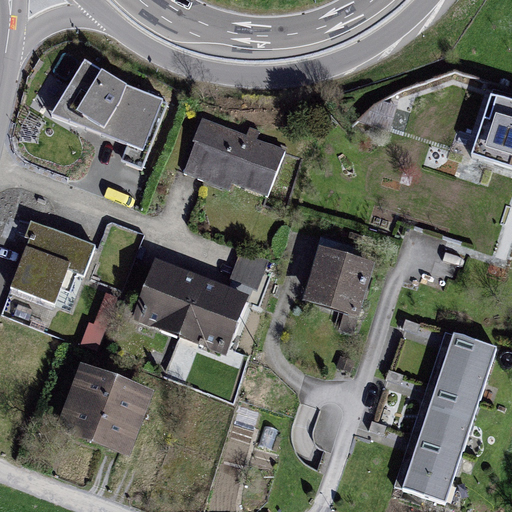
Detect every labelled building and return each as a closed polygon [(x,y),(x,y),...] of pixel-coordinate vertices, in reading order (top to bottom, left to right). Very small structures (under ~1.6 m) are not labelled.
[(126,89),(85,64),(59,106),(103,133),(134,145),(126,165),(142,172),(168,106),(126,89)] [(511,106),(491,99),(472,159),(511,171),(511,106)] [(285,154),(218,128),(212,145),(198,140),(184,175),(203,182),(207,172),(269,196),(285,154)] [(95,249),(35,226),(10,290),(70,313),(95,249)] [(361,252),(327,241),(309,298),(357,313),(370,272),(356,268),(361,252)] [(230,283),(259,293),(269,265),(240,255),(230,283)] [(163,323),(181,330),(199,284),(159,269),(139,320),(162,328),(163,323)] [(242,301),(199,284),(181,330),(202,338),(200,344),(222,352),(242,301)] [(420,326),(406,321),(402,330),(417,335),(420,326)] [(82,346),(94,350),(100,335),(95,333),(93,336),(87,334),(82,346)] [(497,351),(446,334),(440,350),(448,353),(437,388),(429,385),(423,402),(431,405),(420,439),(412,436),(406,453),(415,456),(403,492),(445,506),(497,351)] [(389,372),(386,381),(400,386),(404,377),(389,372)] [(144,400),(85,378),(73,410),(80,412),(73,431),(125,450),(144,400)] [(369,432),(384,437),(387,428),(372,423),(369,432)]
